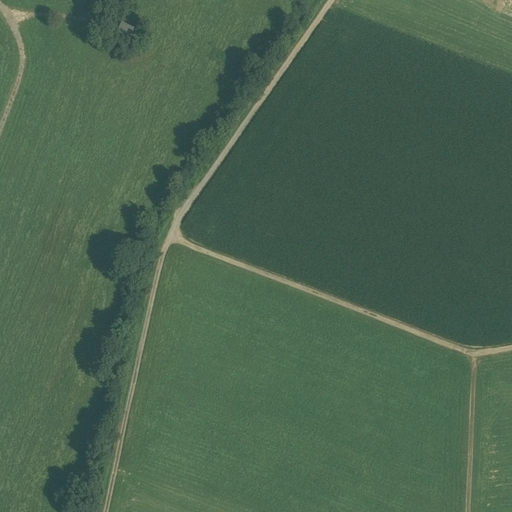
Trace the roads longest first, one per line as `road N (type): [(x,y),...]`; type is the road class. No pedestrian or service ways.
road 1 (track): [(332,0),(161,256),(107,511)]
road 2 (track): [(511,350),(476,356),(170,238)]
road 3 (track): [(467,511),(476,356)]
